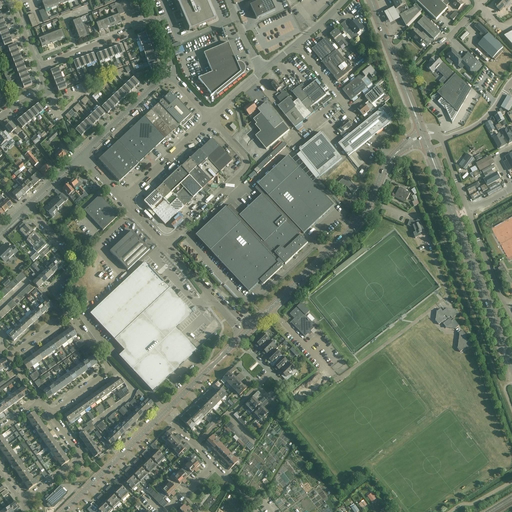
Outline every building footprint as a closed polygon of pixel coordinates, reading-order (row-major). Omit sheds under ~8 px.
[(51,8),(47,0),(46,0),(41,2),(44,9),(45,11),(51,8)] [(56,6),(53,0),(47,0),(51,8),(56,6)] [(175,0),(189,31),(216,19),(207,0),(175,0)] [(270,0),(261,0),(253,4),(249,6),(250,7),(256,18),(255,18),(256,19),(259,18),(275,10),(270,0)] [(391,0),(397,10),(400,8),(406,5),(404,2),(403,3),(401,0),(391,0)] [(446,7),(438,0),(416,0),(416,1),(436,20),(448,9),(446,7)] [(458,0),(452,0),(450,3),(458,10),(463,5),(458,0)] [(496,7),(500,12),(510,2),(507,0),(498,0),(494,5),(495,7),(496,8),(496,7)] [(399,14),(406,27),(420,13),(415,8),(410,11),(406,5),(400,8),(402,13),(399,14)] [(400,19),(393,8),(384,13),(390,25),(400,19)] [(450,18),(453,21),(458,15),(455,12),(450,18)] [(122,23),(119,15),(118,14),(113,16),(116,25),(122,23)] [(116,25),(113,16),(107,19),(110,27),(116,25)] [(424,17),(421,21),(417,24),(425,31),(421,35),(425,38),(422,41),(428,47),(431,44),(430,43),(433,39),(434,40),(441,33),(424,17)] [(83,18),(80,19),(72,22),(74,28),(85,23),(83,18)] [(110,27),(107,19),(101,21),(105,29),(110,27)] [(347,20),(341,25),(354,41),(359,37),(357,35),(364,29),(361,25),(360,26),(356,21),(352,24),(353,25),(351,26),(347,20)] [(105,29),(101,21),(96,23),(99,32),(105,29)] [(88,29),(85,23),(74,28),(76,34),(88,29)] [(475,27),(485,37),(488,34),(478,24),(475,27)] [(11,28),(11,26),(0,30),(0,35),(0,36),(8,33),(7,30),(11,28)] [(64,38),(61,29),(55,32),(59,40),(64,38)] [(90,35),(88,29),(76,34),(78,39),(90,35)] [(340,47),(344,44),(347,47),(349,45),(337,29),(330,35),(340,47)] [(422,42),(422,41),(425,38),(421,35),(417,31),(411,36),(420,45),(420,44),(421,43),(422,42)] [(59,40),(55,32),(50,34),(53,43),(59,40)] [(9,36),(8,33),(0,36),(2,41),(15,37),(14,34),(9,36)] [(147,38),(145,33),(137,36),(139,42),(147,38)] [(53,43),(50,34),(44,36),(47,45),(53,43)] [(478,45),(482,48),(493,59),(503,48),(489,34),(478,45)] [(47,45),(44,36),(38,39),(42,47),(47,45)] [(15,38),(15,37),(2,41),(4,47),(12,43),(11,40),(15,38)] [(149,43),(147,38),(139,42),(141,47),(149,43)] [(336,51),(329,43),(326,39),(313,50),(322,61),(322,62),(338,82),(352,70),(336,50),(336,51)] [(234,58),(227,42),(227,43),(228,43),(203,54),(212,73),(198,79),(212,96),(210,97),(215,93),(217,95),(243,74),(244,72),(245,70),(245,68),(244,66),(242,64),(239,63),(236,63),(234,58)] [(151,49),(149,43),(141,47),(143,52),(151,49)] [(8,48),(10,53),(22,48),(21,46),(17,48),(16,45),(8,48)] [(125,53),(121,45),(116,47),(119,55),(125,53)] [(119,55),(116,47),(111,49),(114,57),(119,55)] [(23,50),(22,48),(10,53),(12,58),(20,55),(19,52),(23,50)] [(458,66),(461,63),(460,62),(463,59),(462,58),(460,57),(459,57),(452,51),(453,50),(451,48),(448,51),(450,53),(447,56),(458,66)] [(114,57),(111,49),(106,51),(109,59),(114,57)] [(153,53),(151,49),(143,52),(145,57),(153,53)] [(109,59),(106,51),(101,53),(104,61),(109,59)] [(461,63),(474,75),(482,66),(467,52),(462,58),(463,59),(460,62),(461,63)] [(104,61),(101,53),(96,55),(99,63),(104,61)] [(155,58),(153,53),(145,57),(147,62),(155,58)] [(93,54),(88,56),(91,64),(97,62),(93,54)] [(21,58),(20,55),(12,58),(14,63),(26,58),(25,56),(21,58)] [(91,64),(88,56),(83,58),(86,66),(91,64)] [(437,69),(449,80),(455,74),(442,62),(442,63),(435,57),(435,58),(434,57),(428,63),(429,64),(426,67),(429,71),(430,70),(434,73),(437,71),(436,70),(437,69)] [(27,60),(26,58),(14,63),(16,68),(24,65),(22,62),(27,60)] [(86,66),(83,58),(78,60),(81,68),(86,66)] [(157,63),(155,58),(147,62),(149,67),(157,63)] [(81,68),(78,60),(73,62),(76,70),(81,68)] [(159,69),(157,63),(149,67),(151,72),(159,69)] [(25,68),(24,65),(16,68),(18,73),(30,68),(29,66),(25,68)] [(362,74),(365,76),(365,77),(370,74),(373,78),(377,75),(371,67),(362,74)] [(31,70),(30,68),(18,73),(20,78),(28,75),(26,72),(31,70)] [(60,73),(58,68),(50,71),(52,76),(60,73)] [(62,78),(60,73),(52,76),(54,81),(62,78)] [(365,76),(362,74),(342,90),(351,101),(367,88),(361,80),(365,76)] [(29,78),(28,75),(20,78),(22,83),(34,78),(33,76),(29,78)] [(440,91),(437,94),(442,98),(438,102),(444,108),(444,107),(446,109),(450,117),(452,123),(471,90),(455,75),(449,80),(441,90),(440,91)] [(35,80),(34,78),(22,83),(24,88),(32,85),(30,82),(35,80)] [(64,83),(62,78),(54,81),(56,86),(64,83)] [(133,78),(129,81),(135,88),(139,84),(133,78)] [(284,92),(274,80),(272,82),(274,83),(271,85),(277,92),(279,91),(282,94),(284,92)] [(135,88),(129,81),(125,85),(131,91),(135,88)] [(303,92),(299,87),(296,89),(295,88),(291,91),(290,91),(292,93),(298,100),(301,104),(321,88),(315,82),(303,92)] [(66,88),(64,83),(56,86),(58,91),(66,88)] [(131,91),(125,85),(121,89),(127,95),(131,91)] [(365,97),(369,102),(372,105),(384,95),(377,87),(365,97)] [(326,95),(321,88),(301,104),(298,100),(294,104),(284,92),(282,94),(277,98),(282,104),(278,107),(278,106),(295,128),(314,113),(311,108),(326,95)] [(127,95),(121,89),(118,92),(123,99),(127,95)] [(123,99),(118,92),(114,96),(119,103),(123,99)] [(170,92),(164,98),(168,103),(167,105),(169,107),(177,99),(176,98),(175,96),(174,96),(170,92)] [(119,103),(114,96),(110,100),(116,106),(119,103)] [(501,108),(506,110),(508,112),(511,105),(511,98),(508,96),(501,108)] [(159,103),(179,125),(191,114),(177,99),(169,107),(167,105),(163,101),(164,100),(163,99),(159,103)] [(116,106),(110,100),(106,104),(112,110),(116,106)] [(247,106),(244,109),(249,115),(257,109),(252,102),(252,103),(248,107),(247,106)] [(372,105),(369,102),(365,105),(364,104),(358,109),(363,116),(370,111),(371,112),(375,109),(372,105)] [(179,125),(159,103),(151,110),(167,127),(163,130),(166,132),(169,129),(172,132),(179,125)] [(253,120),(257,124),(263,131),(256,137),(266,150),(290,131),(266,103),(258,110),(261,114),(253,120)] [(44,111),(38,104),(34,108),(39,114),(44,111)] [(112,110),(106,104),(101,108),(107,114),(112,110)] [(386,106),(381,110),(338,145),(348,157),(391,122),(390,120),(393,118),(392,116),(391,113),(390,111),(389,109),(386,105),(385,106),(386,106)] [(39,114),(34,108),(30,111),(35,118),(39,114)] [(105,114),(99,108),(95,112),(101,118),(105,114)] [(494,116),(495,118),(498,124),(505,120),(502,116),(504,115),(501,109),(499,110),(500,113),(494,116)] [(71,110),(70,112),(67,114),(71,118),(72,117),(74,119),(77,116),(71,110)] [(167,127),(151,110),(144,117),(165,139),(172,132),(169,129),(166,132),(163,130),(167,127)] [(35,118),(30,111),(25,114),(31,121),(35,118)] [(101,118),(95,112),(91,115),(97,122),(101,118)] [(31,121),(25,114),(21,118),(27,125),(31,121)] [(191,114),(181,124),(183,126),(193,117),(191,114)] [(97,122),(91,115),(87,119),(93,125),(97,122)] [(144,117),(118,142),(139,163),(165,139),(144,117)] [(27,125),(21,118),(17,121),(22,128),(27,125)] [(93,125),(87,119),(83,123),(89,129),(93,125)] [(352,126),(347,121),(340,127),(344,132),(352,126)] [(5,128),(9,131),(11,133),(13,131),(17,135),(22,131),(18,127),(15,129),(11,123),(5,128)] [(89,129),(83,123),(79,126),(85,133),(89,129)] [(85,133),(79,126),(75,130),(81,137),(85,133)] [(511,143),(511,139),(506,129),(502,132),(509,146),(511,143)] [(10,146),(14,143),(5,132),(3,134),(2,134),(1,133),(0,133),(0,144),(1,146),(2,147),(7,143),(10,146)] [(299,151),(320,177),(342,159),(321,133),(299,151)] [(36,136),(31,140),(35,145),(40,141),(36,136)] [(497,138),(502,149),(508,146),(502,136),(497,138)] [(212,139),(200,151),(221,173),(233,161),(212,139)] [(139,163),(118,142),(98,160),(99,160),(119,182),(139,163)] [(284,142),(279,147),(254,171),(257,174),(287,146),(284,142)] [(62,146),(54,153),(56,155),(54,156),(59,161),(62,159),(63,158),(64,158),(65,157),(65,156),(66,156),(65,155),(68,152),(62,146)] [(200,151),(191,160),(211,181),(221,173),(200,151)] [(34,167),(38,163),(29,152),(25,155),(28,160),(29,160),(34,167)] [(474,159),(471,157),(467,154),(459,165),(465,170),(470,164),(470,165),(474,159)] [(196,236),(249,292),(260,282),(264,285),(283,267),(282,266),(284,264),(285,265),(294,257),(296,259),(298,257),(296,255),(297,254),(297,253),(306,244),(299,236),(300,236),(299,234),(302,232),(304,234),(334,206),(331,202),(288,157),(258,185),(258,186),(255,189),(262,195),(240,216),(230,205),(227,208),(226,208),(196,236)] [(491,158),(476,166),(480,172),(494,164),(491,158)] [(191,160),(182,168),(203,190),(211,181),(191,160)] [(46,165),(39,171),(44,177),(51,171),(46,165)] [(495,166),(482,173),(485,178),(498,172),(495,166)] [(182,168),(164,185),(184,207),(203,190),(182,168)] [(35,174),(30,169),(28,171),(38,182),(42,178),(39,175),(37,173),(35,174)] [(38,182),(28,171),(25,174),(30,179),(33,182),(31,183),(34,186),(38,182)] [(498,173),(484,181),(488,187),(502,179),(498,173)] [(343,188),(350,181),(346,177),(338,183),(343,188)] [(21,186),(20,188),(25,194),(29,191),(22,182),(19,179),(16,181),(21,186)] [(70,183),(69,183),(75,190),(78,188),(83,194),(80,197),(83,200),(88,196),(80,187),(82,185),(79,182),(77,183),(74,179),(72,181),(71,181),(70,182),(70,183)] [(24,181),(22,182),(29,191),(33,187),(27,181),(25,183),(24,181)] [(490,192),(486,194),(488,198),(503,190),(500,183),(489,189),(490,192)] [(62,189),(66,193),(73,201),(76,199),(71,194),(74,191),(68,184),(67,185),(66,185),(66,186),(64,188),(63,189),(62,189)] [(348,189),(350,191),(353,194),(358,190),(355,186),(353,184),(348,189)] [(164,185),(156,192),(177,214),(184,207),(164,185)] [(12,194),(10,191),(7,194),(13,200),(15,197),(18,201),(25,194),(20,188),(19,186),(14,190),(16,191),(12,194)] [(394,197),(405,203),(410,194),(400,188),(394,197)] [(483,192),(482,190),(470,196),(473,202),(483,196),(482,193),(483,192)] [(177,214),(156,192),(145,203),(148,206),(147,206),(148,207),(149,207),(165,225),(177,214)] [(68,199),(65,197),(61,194),(59,197),(60,198),(59,199),(57,197),(56,197),(57,197),(48,205),(50,207),(48,208),(46,206),(44,209),(53,218),(54,216),(54,212),(57,209),(58,211),(58,210),(57,209),(65,202),(68,199)] [(0,195),(0,200),(8,209),(12,206),(7,199),(5,201),(0,195)] [(99,196),(96,199),(84,211),(103,230),(102,230),(103,231),(118,216),(113,211),(114,211),(113,211),(100,196),(99,196)] [(0,205),(0,208),(1,209),(4,213),(8,209),(0,200),(0,204),(0,205)] [(424,232),(421,223),(420,220),(415,222),(410,220),(408,226),(411,227),(413,226),(416,233),(413,234),(415,239),(421,236),(420,234),(424,232)] [(39,242),(41,240),(41,239),(36,235),(35,236),(33,234),(34,233),(27,225),(26,225),(20,231),(28,239),(26,241),(33,248),(38,243),(39,243),(40,242),(39,242)] [(110,252),(117,259),(127,271),(133,266),(149,250),(131,231),(110,252)] [(0,258),(2,261),(3,260),(5,262),(14,254),(15,255),(18,252),(13,247),(10,249),(10,248),(9,249),(5,245),(6,245),(0,251),(0,250),(0,258)] [(59,258),(52,264),(58,270),(62,266),(63,266),(59,263),(62,260),(59,258)] [(46,267),(47,269),(53,275),(57,270),(57,271),(58,270),(52,264),(50,262),(46,267)] [(119,356),(153,392),(197,351),(176,329),(192,313),(169,289),(145,263),(90,314),(114,340),(124,351),(119,356)] [(47,269),(42,273),(48,279),(53,275),(47,269)] [(42,273),(38,278),(43,284),(48,279),(48,280),(48,279),(42,273)] [(43,284),(38,278),(33,283),(38,289),(39,288),(43,284)] [(8,286),(4,290),(8,294),(12,290),(8,286)] [(44,302),(41,304),(47,311),(47,310),(51,306),(52,306),(42,295),(40,297),(42,300),(44,302)] [(17,297),(12,301),(16,305),(21,301),(17,297)] [(40,307),(37,309),(42,315),(47,311),(41,304),(37,300),(35,302),(40,307)] [(12,301),(7,305),(11,310),(16,305),(12,301)] [(293,323),(292,324),(304,337),(305,336),(306,337),(314,329),(315,328),(315,326),(314,325),(306,316),(310,312),(301,303),(290,314),(295,319),(292,322),(293,323)] [(35,311),(32,313),(32,314),(38,319),(42,315),(37,309),(32,304),(31,306),(33,309),(35,311)] [(30,315),(27,318),(33,324),(37,320),(38,319),(32,314),(32,313),(28,309),(26,310),(26,311),(30,315)] [(449,312),(447,309),(443,312),(441,309),(437,312),(439,315),(436,317),(438,319),(436,321),(439,325),(445,320),(446,322),(443,324),(446,328),(449,327),(451,329),(453,327),(455,330),(459,326),(453,319),(459,314),(455,310),(453,312),(451,310),(449,312)] [(21,324),(18,327),(23,333),(23,332),(28,328),(22,322),(18,317),(16,319),(19,322),(21,324)] [(27,318),(22,322),(28,328),(32,324),(33,324),(27,318)] [(16,328),(13,331),(18,337),(19,337),(23,333),(18,327),(13,322),(11,324),(16,328)] [(71,328),(66,332),(72,339),(77,335),(71,328)] [(458,341),(459,342),(460,344),(461,343),(462,344),(457,349),(460,353),(466,348),(468,350),(472,346),(466,339),(468,337),(463,331),(461,329),(457,332),(462,338),(458,341)] [(18,337),(13,331),(8,336),(14,342),(14,341),(18,337)] [(62,335),(67,342),(69,345),(73,341),(66,332),(62,335)] [(261,351),(263,349),(270,341),(263,334),(256,342),(258,344),(256,346),(256,347),(256,346),(261,351)] [(62,335),(57,339),(62,346),(67,342),(62,335)] [(57,339),(52,342),(57,349),(62,346),(57,339)] [(263,353),(268,358),(276,350),(277,348),(270,341),(263,349),(265,352),(263,354),(263,353)] [(52,342),(47,346),(52,353),(55,351),(56,354),(59,352),(57,349),(52,342)] [(44,348),(42,349),(47,356),(52,353),(47,346),(46,346),(46,345),(44,347),(44,348)] [(42,349),(37,353),(42,360),(47,356),(42,349)] [(273,367),(275,365),(283,357),(276,350),(268,358),(270,360),(268,362),(268,363),(269,362),(273,367)] [(37,353),(32,356),(37,363),(42,360),(37,353)] [(32,356),(27,360),(32,367),(37,363),(32,356)] [(92,357),(87,360),(92,367),(97,364),(92,357)] [(280,374),(282,372),(290,364),(283,357),(275,365),(277,367),(275,370),(276,369),(280,374)] [(4,359),(0,361),(0,365),(3,370),(8,366),(4,359)] [(32,367),(27,360),(22,363),(28,370),(32,367)] [(87,360),(82,364),(87,371),(92,367),(87,360)] [(82,364),(77,367),(82,374),(87,371),(82,364)] [(290,364),(282,372),(284,375),(282,377),(283,377),(287,381),(297,371),(290,364)] [(77,367),(72,371),(77,378),(82,374),(77,367)] [(225,383),(226,384),(233,376),(231,374),(236,370),(234,367),(222,378),(226,382),(225,383)] [(16,375),(12,370),(8,373),(7,372),(6,373),(8,377),(10,380),(16,375)] [(66,372),(67,374),(72,382),(77,378),(72,371),(69,373),(68,370),(66,372)] [(67,374),(62,378),(68,385),(72,382),(67,374)] [(227,383),(231,387),(242,376),(240,374),(235,378),(233,376),(226,384),(227,383)] [(233,392),(234,392),(242,385),(240,383),(245,378),(242,376),(231,387),(234,391),(233,392)] [(62,378),(58,381),(63,388),(68,385),(62,378)] [(117,378),(112,382),(117,389),(124,383),(121,379),(119,381),(117,378)] [(58,381),(53,385),(58,392),(63,388),(58,381)] [(107,385),(106,386),(111,392),(117,389),(112,382),(107,385)] [(242,385),(234,392),(235,393),(236,392),(239,396),(251,385),(248,382),(244,387),(242,385)] [(53,385),(48,388),(53,395),(58,392),(53,385)] [(216,392),(215,394),(222,401),(221,400),(225,396),(223,393),(214,385),(212,387),(216,392)] [(106,386),(101,390),(106,396),(111,392),(106,386)] [(24,387),(18,391),(23,398),(29,394),(24,387)] [(53,395),(48,388),(43,392),(48,399),(53,395)] [(96,393),(101,400),(106,396),(101,390),(96,393)] [(122,391),(119,392),(123,398),(129,394),(128,390),(123,393),(122,391)] [(18,391),(14,394),(18,401),(23,398),(18,391)] [(208,391),(206,393),(216,405),(220,401),(221,402),(222,401),(215,394),(213,396),(208,391)] [(244,405),(248,409),(256,401),(255,400),(256,398),(260,394),(258,392),(244,405)] [(95,394),(91,397),(95,404),(101,400),(96,393),(95,394)] [(208,400),(206,402),(213,410),(214,409),(213,408),(216,405),(206,393),(203,396),(208,400)] [(14,394),(8,398),(13,405),(18,401),(14,394)] [(86,401),(85,401),(90,408),(95,404),(91,397),(86,401)] [(8,398),(3,402),(8,408),(13,405),(8,398)] [(248,409),(253,413),(266,400),(264,398),(260,401),(258,403),(256,401),(248,409)] [(147,399),(143,404),(148,409),(149,409),(152,405),(153,405),(147,399)] [(199,399),(197,402),(208,413),(211,409),(212,410),(213,410),(206,402),(204,404),(199,399)] [(1,403),(0,404),(0,407),(3,412),(8,408),(3,402),(3,400),(0,402),(1,403)] [(253,413),(257,418),(265,410),(263,408),(265,406),(268,403),(266,400),(253,413)] [(85,401),(80,405),(85,411),(90,408),(85,401)] [(199,409),(197,411),(205,418),(205,417),(204,416),(208,413),(197,402),(195,404),(199,409)] [(143,404),(138,408),(144,414),(148,410),(148,409),(143,404)] [(75,408),(80,415),(85,411),(80,405),(75,408)] [(265,410),(257,418),(261,422),(274,409),(272,407),(268,410),(267,412),(265,410)] [(74,409),(69,412),(76,421),(81,418),(80,415),(75,408),(74,409)] [(138,408),(133,413),(139,418),(144,414),(138,408)] [(191,408),(188,410),(199,421),(203,418),(204,419),(205,418),(197,411),(195,413),(191,408)] [(191,417),(189,419),(196,427),(197,426),(196,425),(199,421),(188,410),(186,413),(191,417)] [(26,418),(30,423),(38,417),(34,412),(26,418)] [(76,421),(69,412),(64,416),(70,424),(71,425),(76,421)] [(133,413),(129,417),(134,423),(139,419),(139,418),(133,413)] [(196,427),(189,419),(187,421),(182,416),(180,419),(191,430),(195,426),(196,427)] [(30,423),(33,428),(41,422),(38,417),(30,423)] [(129,417),(124,422),(130,428),(130,427),(134,423),(129,417)] [(33,428),(36,433),(45,427),(41,422),(33,428)] [(117,424),(119,426),(125,432),(129,428),(130,428),(124,422),(121,424),(119,422),(117,424)] [(119,426),(115,431),(120,437),(121,436),(125,432),(119,426)] [(36,433),(40,437),(48,432),(45,427),(36,433)] [(164,443),(165,444),(172,436),(170,434),(174,431),(171,428),(161,438),(165,442),(164,443)] [(115,431),(110,435),(116,441),(120,437),(115,431)] [(40,437),(44,443),(52,437),(48,432),(40,437)] [(84,433),(79,436),(79,437),(83,442),(89,437),(85,432),(84,433)] [(106,441),(111,446),(111,445),(116,441),(110,435),(105,440),(106,441)] [(166,443),(170,447),(180,437),(178,435),(174,438),(172,436),(165,444),(166,443)] [(206,447),(207,448),(216,440),(218,438),(216,436),(214,438),(212,436),(206,442),(208,445),(206,447)] [(44,443),(47,447),(55,441),(52,437),(44,443)] [(86,447),(93,442),(89,437),(83,442),(86,447)] [(172,452),(173,452),(181,445),(179,443),(182,439),(180,437),(170,447),(173,451),(172,452)] [(211,448),(213,450),(220,443),(216,440),(207,448),(209,449),(211,448)] [(0,444),(0,450),(0,451),(8,445),(5,441),(0,444)] [(47,447),(50,452),(58,446),(55,441),(47,447)] [(87,448),(90,452),(97,448),(93,442),(86,447),(87,448)] [(181,445),(173,452),(174,453),(175,452),(180,458),(190,448),(186,443),(182,447),(181,445)] [(213,454),(215,455),(223,447),(220,443),(213,450),(215,452),(213,454)] [(155,452),(153,454),(161,462),(165,458),(152,444),(150,447),(154,450),(153,450),(155,452)] [(0,451),(4,456),(12,450),(8,445),(0,451)] [(218,455),(220,457),(227,451),(225,449),(227,446),(226,445),(223,447),(215,455),(216,457),(218,455)] [(50,452),(54,457),(62,451),(58,446),(50,452)] [(97,448),(90,452),(94,457),(94,458),(101,453),(97,448)] [(4,456),(7,461),(15,455),(12,450),(4,456)] [(146,450),(144,453),(149,458),(148,459),(150,461),(152,459),(154,461),(153,462),(157,466),(161,462),(153,454),(152,456),(150,454),(146,450)] [(54,457),(57,462),(65,456),(62,451),(54,457)] [(221,462),(222,463),(231,454),(227,451),(220,457),(222,460),(221,462)] [(147,460),(145,462),(153,470),(157,466),(153,462),(154,461),(152,459),(150,461),(148,459),(149,458),(144,453),(141,455),(145,459),(147,460)] [(225,462),(227,465),(234,458),(231,454),(222,463),(223,464),(225,462)] [(7,461),(11,466),(19,460),(15,455),(7,461)] [(189,463),(197,471),(198,470),(197,468),(201,464),(193,455),(190,457),(192,459),(189,463)] [(65,456),(57,462),(61,467),(69,461),(65,456)] [(234,458),(227,465),(230,467),(228,469),(229,470),(238,462),(234,458)] [(138,459),(135,461),(141,467),(139,468),(141,470),(144,467),(145,469),(144,470),(148,474),(153,470),(145,462),(143,464),(141,462),(138,459)] [(11,466),(14,471),(22,465),(19,460),(11,466)] [(138,469),(136,471),(144,478),(148,474),(144,470),(145,469),(144,467),(141,470),(139,468),(141,467),(135,461),(133,463),(136,467),(138,469)] [(183,468),(189,475),(194,471),(196,473),(197,471),(189,463),(183,468)] [(14,471),(18,475),(26,470),(22,465),(14,471)] [(129,467),(127,469),(132,475),(131,476),(133,478),(135,476),(137,477),(135,479),(140,483),(144,478),(136,471),(134,472),(133,471),(129,467)] [(177,474),(185,483),(187,482),(185,480),(189,475),(183,468),(177,474)] [(129,477),(128,479),(135,487),(140,483),(135,479),(137,477),(135,476),(133,478),(131,476),(132,475),(127,469),(124,472),(128,475),(129,477)] [(18,475),(21,480),(29,475),(26,470),(18,475)] [(169,478),(176,486),(179,484),(180,485),(182,482),(184,484),(185,483),(177,474),(173,478),(171,476),(169,478)] [(21,480),(25,485),(33,480),(29,475),(21,480)] [(135,487),(128,479),(126,481),(124,479),(120,475),(118,478),(131,491),(135,487)] [(166,487),(174,495),(176,494),(174,492),(176,490),(174,488),(176,486),(169,478),(167,481),(169,483),(166,487)] [(33,480),(25,485),(29,490),(37,485),(33,480)] [(119,488),(117,489),(125,497),(129,493),(116,480),(114,482),(117,486),(119,488)] [(161,497),(163,499),(167,495),(169,497),(171,495),(173,497),(174,495),(166,487),(164,485),(161,488),(161,489),(162,490),(158,494),(159,495),(161,497)] [(45,501),(46,501),(46,500),(53,507),(60,501),(59,500),(61,498),(62,499),(66,494),(59,487),(60,486),(45,501)] [(110,486),(107,488),(113,494),(112,495),(114,497),(116,494),(118,496),(116,497),(121,501),(125,497),(117,489),(115,491),(114,489),(113,489),(110,486)] [(110,496),(109,498),(116,506),(121,501),(116,497),(118,496),(116,494),(114,497),(112,495),(113,494),(107,488),(105,490),(109,494),(110,496)] [(101,494),(99,496),(104,502),(103,503),(105,505),(107,503),(109,504),(108,506),(112,510),(116,506),(109,498),(107,499),(105,498),(101,494)] [(102,504),(100,506),(105,511),(109,511),(112,510),(108,506),(109,504),(107,503),(105,505),(103,503),(104,502),(99,496),(96,499),(100,502),(100,503),(102,504)] [(14,502),(10,506),(14,511),(15,511),(19,509),(14,502)] [(96,506),(93,503),(90,505),(91,506),(96,510),(95,511),(97,511),(99,511),(105,511),(100,506),(98,508),(96,506)] [(177,511),(184,511),(189,508),(188,506),(186,508),(184,506),(183,506),(181,504),(182,503),(179,506),(181,508),(177,511)]
